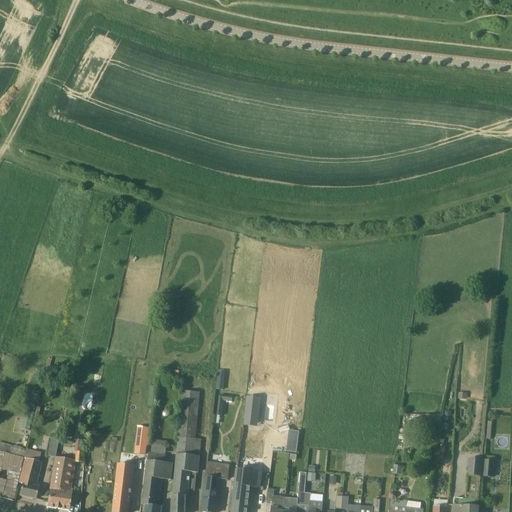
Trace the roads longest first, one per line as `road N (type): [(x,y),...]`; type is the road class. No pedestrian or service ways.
road 1 (unclassified): [(129,0),(276,43),(511,67)]
road 2 (track): [(179,0),(282,24),(511,51)]
road 3 (track): [(9,138),(77,0)]
